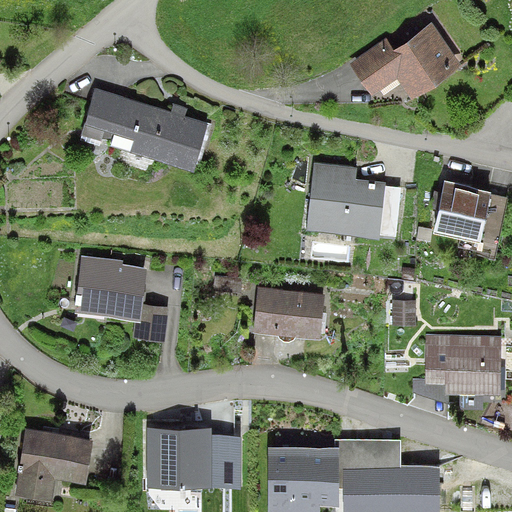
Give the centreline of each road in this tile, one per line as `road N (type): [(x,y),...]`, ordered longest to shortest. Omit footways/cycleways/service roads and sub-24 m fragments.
road 1 (residential): [(511,459),(329,392),(244,382),(141,397),(60,382),(0,331)]
road 2 (residential): [(489,157),(219,97),(159,55),(128,9)]
road 3 (residential): [(0,120),(128,9)]
